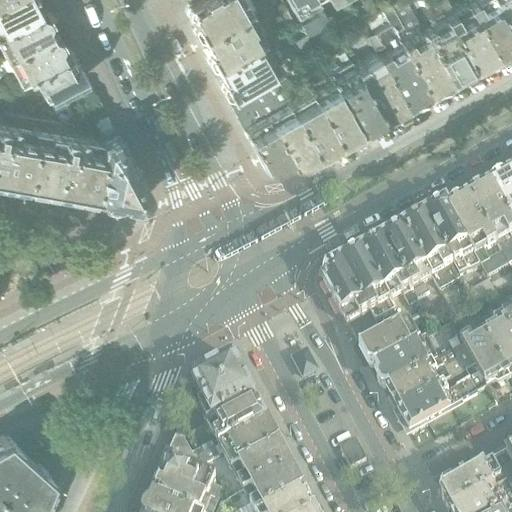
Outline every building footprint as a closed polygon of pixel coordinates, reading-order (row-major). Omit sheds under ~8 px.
[(0,0),(0,29),(37,10),(33,2),(33,0),(0,0)] [(253,7),(248,0),(198,0),(188,6),(186,13),(191,22),(190,27),(189,27),(194,36),(199,37),(249,10),(253,7)] [(305,0),(284,0),(289,9),(305,0)] [(356,22),(343,0),(340,0),(349,16),(350,16),(354,23),(356,22)] [(343,0),(356,22),(374,12),(369,3),(354,12),(347,0),(343,0)] [(446,78),(419,27),(409,10),(416,5),(413,0),(394,0),(379,9),(387,24),(423,91),(433,85),(434,87),(441,84),(447,80),(446,78)] [(491,51),(463,1),(450,9),(444,0),(432,0),(438,10),(439,10),(468,63),(476,59),(477,59),(482,61),(490,57),(489,57),(491,51)] [(511,35),(492,0),(462,0),(463,1),(491,51),(499,47),(505,48),(505,49),(511,44),(511,43),(511,35)] [(511,0),(492,0),(511,35),(511,0)] [(0,51),(3,57),(49,32),(45,25),(47,20),(43,11),(37,10),(0,29),(0,51)] [(262,38),(253,24),(256,22),(249,10),(199,37),(206,50),(204,51),(203,56),(207,65),(208,65),(213,66),(260,39),(262,38)] [(439,10),(438,10),(425,17),(428,22),(419,27),(446,78),(455,73),(460,74),(467,70),(468,65),(469,65),(468,63),(439,10)] [(291,22),(285,11),(276,16),(283,26),(291,22)] [(346,27),(341,18),(329,25),(334,34),(346,27)] [(313,26),(310,20),(300,25),(304,31),(313,26)] [(423,91),(387,24),(372,33),(366,37),(374,53),(401,102),(402,101),(402,102),(408,98),(409,97),(414,99),(422,95),(422,94),(423,91)] [(24,76),(61,55),(58,49),(57,47),(59,42),(55,34),(49,32),(3,57),(15,80),(24,76)] [(288,60),(311,47),(304,36),(282,49),(288,60)] [(276,67),(260,39),(213,66),(220,79),(218,80),(219,80),(217,85),(222,93),(227,94),(267,73),(276,67)] [(401,102),(374,53),(352,65),(379,115),(386,111),(386,110),(392,111),(392,112),(400,107),(401,102)] [(83,78),(82,76),(75,63),(74,61),(72,60),(70,61),(69,62),(65,55),(64,55),(64,54),(62,55),(62,54),(61,55),(24,76),(31,88),(35,85),(44,99),(46,98),(47,100),(81,81),(83,78)] [(379,115),(352,65),(348,60),(336,66),(335,64),(324,70),(328,77),(356,127),(357,129),(366,124),(368,125),(378,120),(378,117),(379,116),(379,115)] [(313,154),(278,92),(267,73),(227,94),(226,100),(239,125),(262,112),(290,165),(298,160),(299,163),(314,156),(313,154)] [(356,127),(328,77),(307,89),(334,140),(342,135),(347,137),(355,132),(356,127)] [(21,88),(16,80),(9,84),(14,93),(21,88)] [(143,186),(89,84),(74,92),(93,127),(98,136),(96,137),(96,138),(88,195),(131,203),(134,203),(138,202),(141,200),(143,197),(145,193),(144,189),(143,186)] [(334,140),(307,89),(295,96),(289,86),(278,92),(313,154),(314,153),(321,149),(322,151),(335,144),(334,142),(335,142),(334,140)] [(62,110),(57,101),(49,105),(54,114),(62,110)] [(0,179),(19,183),(30,117),(4,112),(0,138),(0,179)] [(290,165),(262,112),(239,125),(265,174),(273,170),(275,173),(280,174),(289,170),(289,169),(290,165)] [(65,163),(71,134),(69,133),(71,124),(30,117),(19,183),(48,188),(53,161),(65,163)] [(88,195),(96,138),(71,134),(65,163),(53,161),(48,188),(88,195)] [(511,173),(504,177),(500,175),(491,180),(490,184),(511,223),(511,173)] [(511,223),(490,184),(482,189),(478,187),(470,192),(470,196),(502,255),(509,266),(511,264),(511,223)] [(502,255),(470,196),(449,209),(480,266),(481,268),(502,255)] [(480,266),(449,209),(446,205),(425,217),(459,277),(468,272),(468,273),(480,266)] [(459,277),(425,217),(404,229),(431,279),(439,293),(460,282),(458,278),(459,278),(459,277)] [(431,279),(404,229),(383,240),(417,301),(429,295),(423,284),(431,279)] [(417,301),(383,240),(361,253),(389,303),(402,296),(408,307),(417,301)] [(52,272),(56,253),(33,249),(30,267),(52,272)] [(389,303),(361,253),(341,264),(369,314),(389,303)] [(369,314),(341,264),(326,272),(323,283),(347,327),(369,314)] [(511,292),(495,302),(503,316),(511,332),(511,292)] [(472,314),(472,313),(468,304),(451,313),(455,323),(472,314)] [(511,332),(503,316),(493,322),(495,326),(483,333),(510,380),(511,378),(511,332)] [(374,369),(420,342),(408,321),(402,325),(381,336),(359,349),(368,367),(370,369),(372,369),(374,369)] [(510,380),(483,333),(472,339),(469,335),(459,341),(462,347),(473,368),(486,389),(494,385),(498,386),(510,380)] [(386,391),(446,356),(453,352),(447,341),(431,349),(425,339),(420,342),(374,369),(378,376),(376,381),(380,389),(386,391)] [(462,347),(453,352),(446,356),(386,391),(397,412),(473,368),(462,347)] [(317,372),(307,353),(293,361),(303,380),(305,379),(304,379),(315,373),(317,372)] [(254,400),(233,361),(200,379),(201,380),(202,380),(204,384),(202,391),(198,393),(197,392),(196,393),(197,395),(200,403),(197,405),(207,425),(254,400)] [(409,434),(412,433),(413,435),(425,428),(424,426),(477,396),(476,395),(486,389),(473,368),(397,412),(399,417),(397,420),(409,428),(411,432),(408,433),(409,434)] [(198,460),(267,424),(266,423),(254,401),(255,401),(254,400),(207,425),(206,425),(214,438),(213,438),(214,440),(209,443),(210,443),(193,453),(193,454),(191,455),(189,459),(196,462),(198,460)] [(230,470),(278,444),(267,424),(198,460),(202,466),(207,463),(222,455),(223,458),(230,470)] [(0,511),(28,511),(46,473),(0,432),(0,511)] [(182,441),(181,441),(176,439),(167,459),(207,476),(203,468),(207,463),(202,466),(198,460),(196,462),(189,459),(191,455),(183,441),(182,441)] [(366,462),(355,442),(339,451),(350,470),(366,462)] [(243,494),(290,468),(279,446),(278,444),(230,470),(243,494)] [(496,492),(509,485),(511,490),(511,467),(506,456),(443,491),(440,501),(445,511),(460,511),(489,496),(496,492)] [(214,482),(215,480),(216,480),(207,476),(167,459),(162,469),(164,473),(161,480),(157,482),(152,493),(154,497),(154,498),(187,511),(215,511),(222,495),(221,491),(212,487),(214,482)] [(250,506),(253,511),(261,511),(302,489),(290,468),(243,494),(250,506)] [(509,511),(511,511),(511,490),(509,485),(496,492),(504,506),(497,510),(489,496),(460,511),(509,511)] [(313,511),(314,511),(302,489),(261,511),(313,511)] [(187,511),(154,498),(151,505),(150,504),(150,505),(147,507),(144,511),(187,511)]
